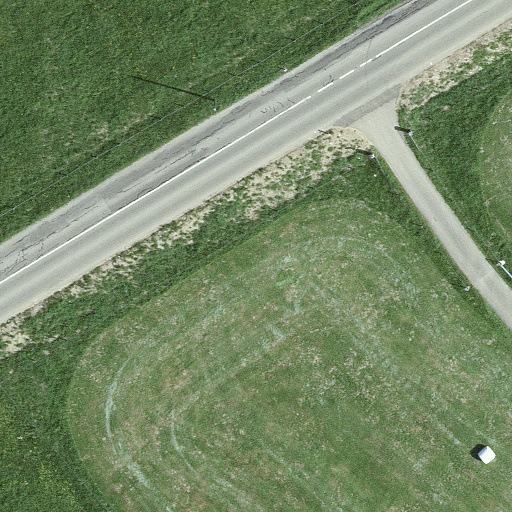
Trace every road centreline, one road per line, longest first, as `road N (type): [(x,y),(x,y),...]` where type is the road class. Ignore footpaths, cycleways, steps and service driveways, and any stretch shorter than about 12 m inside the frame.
road 1 (secondary): [(476,0),(0,287)]
road 2 (track): [(511,301),(348,77)]
